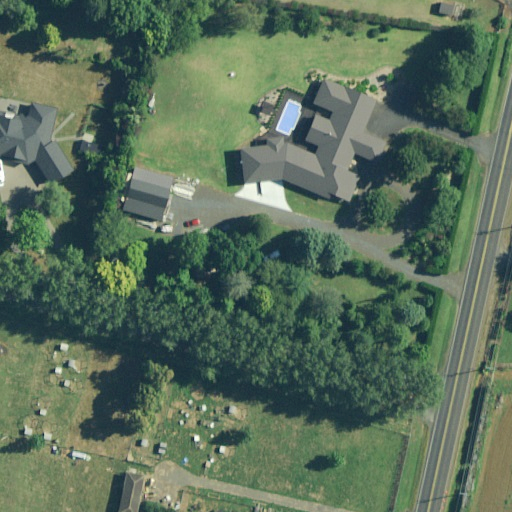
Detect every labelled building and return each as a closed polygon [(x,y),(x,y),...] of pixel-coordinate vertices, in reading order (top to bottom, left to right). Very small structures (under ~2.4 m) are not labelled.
[(453,0),(439,0),(437,13),(450,15),(453,0)] [(350,72),(350,73),(350,76),(350,77),(351,79),(352,80),(353,81),(354,82),(355,82),(357,83),(358,83),(360,83),(361,82),(362,82),(363,81),(364,80),(365,79),(366,77),(366,76),(366,75),(366,73),(366,72),(365,70),(364,69),(363,68),(362,68),(361,67),(359,67),(358,66),(357,67),(355,67),(354,68),(353,68),(352,69),(351,71),(350,72)] [(349,78),(349,73),(349,71),(348,70),(347,69),(346,68),(345,68),(343,67),(342,67),(341,67),(339,67),(338,68),(337,69),(336,70),(335,71),(335,72),(334,73),(334,74),(334,76),(334,77),(335,78),(335,80),(336,80),(337,81),(339,82),(340,82),(341,83),(343,82),(344,82),(345,82),(346,81),(347,80),(348,79),(349,78)] [(373,99),(330,82),(321,104),(334,109),(311,163),(327,170),(318,190),(343,200),(354,175),(343,170),(373,99)] [(28,166),(34,160),(51,184),(72,170),(49,137),(54,108),(30,103),(27,116),(0,111),(0,155),(22,160),(20,165),(28,166)] [(95,137),(84,133),(78,150),(96,157),(99,147),(92,144),(95,137)] [(171,177),(134,167),(121,210),(158,220),(171,177)] [(135,511),(143,475),(124,471),(115,511),(135,511)]
